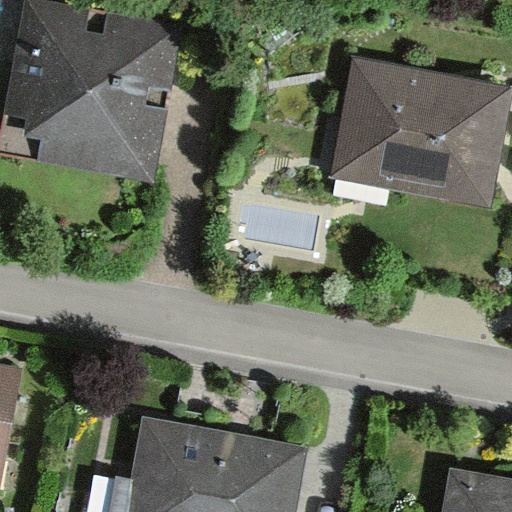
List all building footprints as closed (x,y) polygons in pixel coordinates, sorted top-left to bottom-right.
[(115,22),(27,4),(0,140),(0,157),(154,188),(185,35),(115,22)] [(511,94),(488,90),(352,62),(328,181),(491,214),(511,107),(511,94)] [(0,486),(22,376),(0,372),(0,486)] [(145,420),(133,484),(115,480),(109,511),(293,511),(305,450),(228,436),(145,420)] [(511,511),(511,489),(448,477),(440,511),(511,511)]
